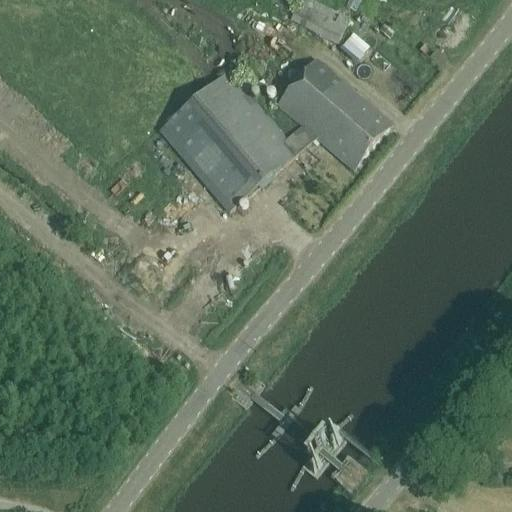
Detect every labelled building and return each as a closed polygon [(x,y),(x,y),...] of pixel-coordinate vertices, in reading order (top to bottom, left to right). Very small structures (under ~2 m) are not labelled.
[(343,40),(352,23),(337,15),(338,13),(313,0),(306,0),(298,17),(343,40)] [(393,128),(317,64),(278,109),(302,131),(287,143),(230,75),(160,134),(229,216),(294,161),(294,160),(315,142),(354,174),(393,128)] [(190,299),(204,311),(211,302),(198,290),(190,299)] [(295,405),(269,437),(275,442),(301,410),(295,405)] [(331,430),(301,467),(316,480),(348,439),(334,428),(331,430)]
